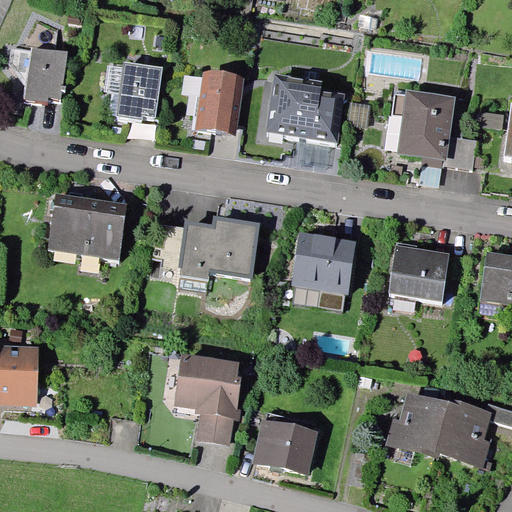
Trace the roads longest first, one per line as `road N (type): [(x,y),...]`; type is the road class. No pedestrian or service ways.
road 1 (residential): [(511,225),(0,148)]
road 2 (residential): [(0,452),(131,467),(330,511)]
